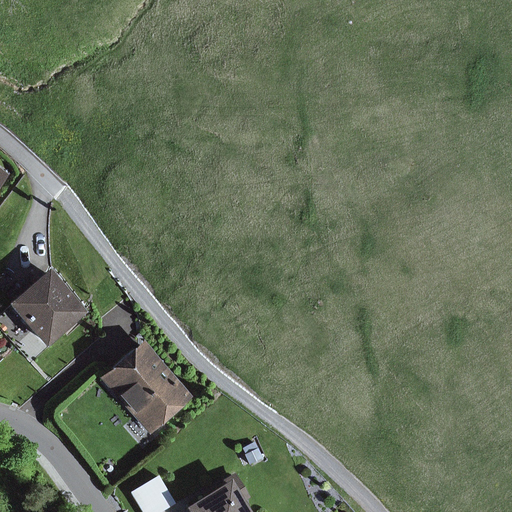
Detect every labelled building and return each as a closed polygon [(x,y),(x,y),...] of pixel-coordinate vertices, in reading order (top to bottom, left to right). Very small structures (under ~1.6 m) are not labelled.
[(0,185),(13,170),(0,159),(0,185)] [(54,340),(92,307),(51,261),(13,294),(54,340)] [(156,428),(197,390),(147,337),(107,376),(127,397),(156,428)] [(263,511),(238,470),(186,501),(193,511),(263,511)] [(173,511),(186,501),(162,472),(135,494),(150,511),(173,511)]
